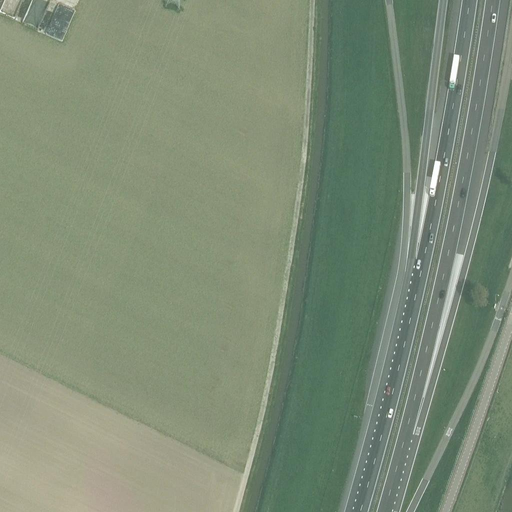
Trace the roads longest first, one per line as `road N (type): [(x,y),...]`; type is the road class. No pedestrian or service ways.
road 1 (motorway): [(384,511),(448,252),(492,0)]
road 2 (motorway): [(469,0),(423,261)]
road 3 (motorway): [(443,0),(421,176),(423,261)]
road 4 (motorway): [(423,261),(360,511)]
road 5 (tertiary): [(445,511),(511,320)]
